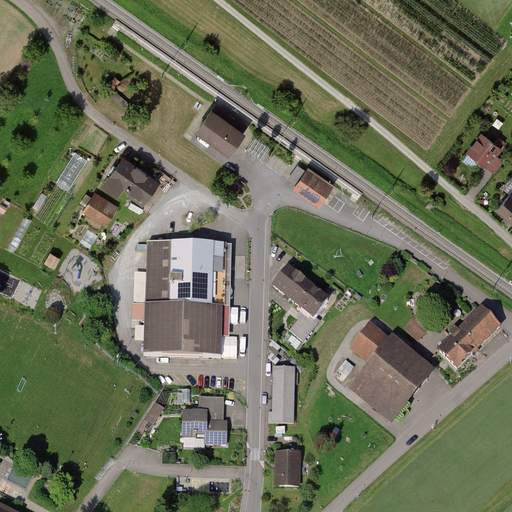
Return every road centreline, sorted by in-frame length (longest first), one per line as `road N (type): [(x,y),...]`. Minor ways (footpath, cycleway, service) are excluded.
road 1 (track): [(511,243),(217,0)]
road 2 (residential): [(255,224),(93,115),(60,51),(18,0)]
road 3 (residential): [(255,224),(274,198),(302,204),(400,243),(511,322)]
road 4 (residential): [(253,511),(255,224)]
road 5 (residential): [(511,350),(331,511)]
